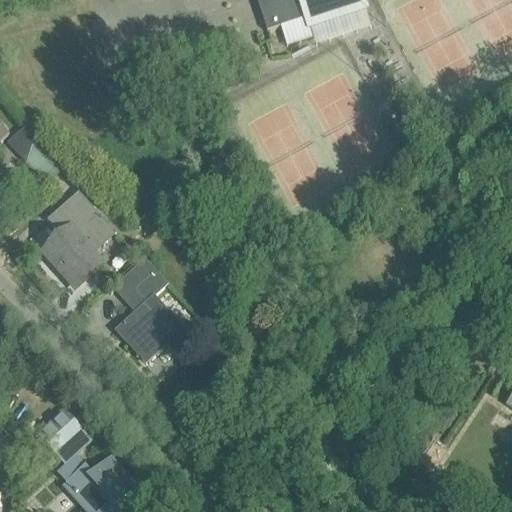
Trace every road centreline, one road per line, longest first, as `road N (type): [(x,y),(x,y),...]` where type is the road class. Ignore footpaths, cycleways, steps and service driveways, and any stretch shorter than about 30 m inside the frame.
road 1 (unclassified): [(252,511),(511,260)]
road 2 (residential): [(205,511),(0,285)]
